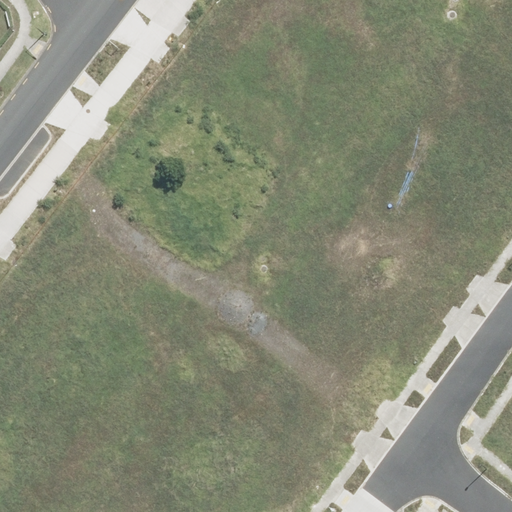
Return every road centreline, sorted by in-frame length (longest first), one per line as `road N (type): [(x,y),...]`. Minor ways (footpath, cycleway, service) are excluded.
road 1 (residential): [(0,160),(115,8)]
road 2 (residential): [(415,451),(511,318)]
